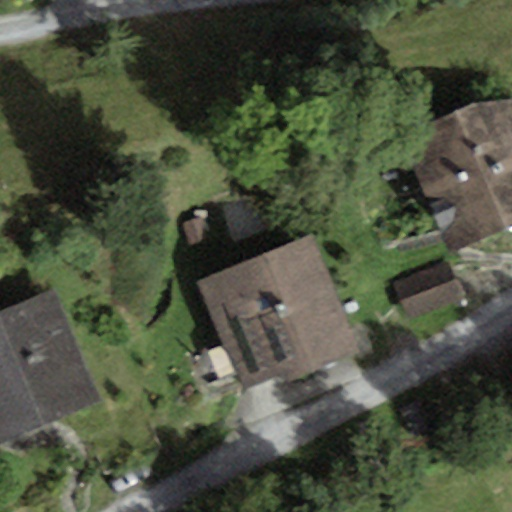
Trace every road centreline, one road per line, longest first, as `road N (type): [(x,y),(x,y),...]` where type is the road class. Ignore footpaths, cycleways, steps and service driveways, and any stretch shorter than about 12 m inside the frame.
road 1 (residential): [(511,306),(138,511)]
road 2 (residential): [(0,27),(186,0)]
